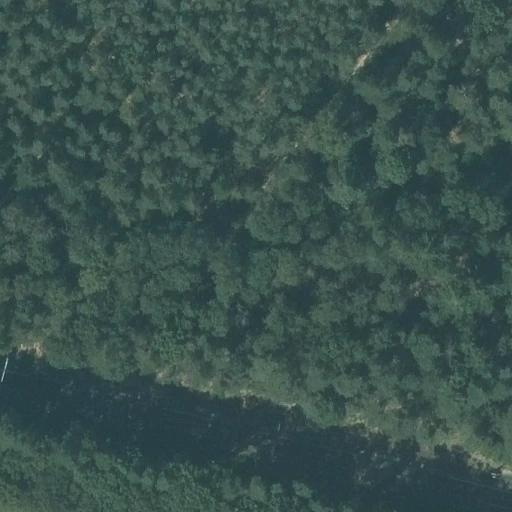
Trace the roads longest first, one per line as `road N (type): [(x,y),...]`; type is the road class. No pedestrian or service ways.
road 1 (track): [(0,278),(511,403)]
road 2 (track): [(409,0),(167,318)]
road 3 (track): [(511,179),(287,155)]
road 4 (track): [(0,469),(177,511)]
